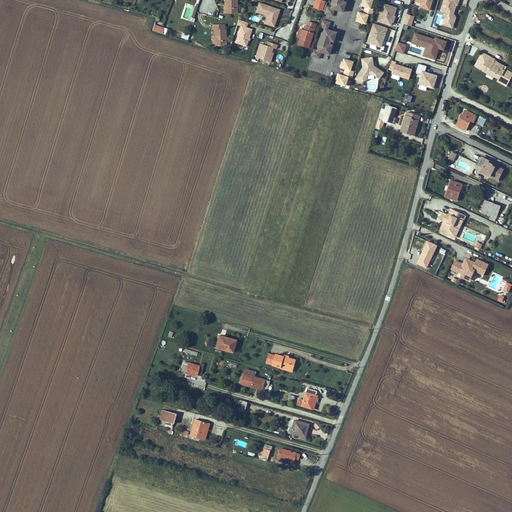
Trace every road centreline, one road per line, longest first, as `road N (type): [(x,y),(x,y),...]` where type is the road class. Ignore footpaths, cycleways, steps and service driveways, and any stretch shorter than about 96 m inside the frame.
road 1 (unclassified): [(300,511),(394,275),(473,0)]
road 2 (track): [(0,219),(376,326)]
road 3 (unknown): [(180,411),(325,451)]
road 4 (unknown): [(205,385),(336,423)]
